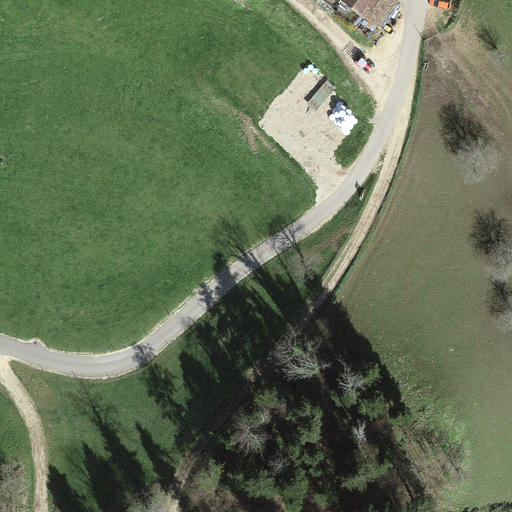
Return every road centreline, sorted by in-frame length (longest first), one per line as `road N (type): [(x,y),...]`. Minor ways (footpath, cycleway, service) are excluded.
road 1 (track): [(398,92),(400,127),(358,235),(308,312),(186,447),(170,472),(164,511)]
road 2 (track): [(41,511),(38,424),(0,363)]
